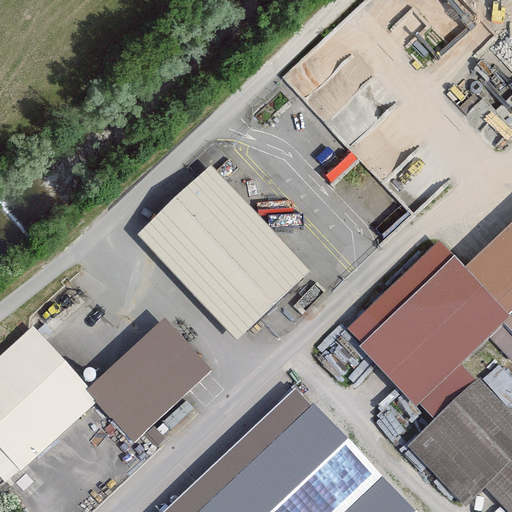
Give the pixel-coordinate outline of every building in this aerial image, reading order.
[(309,274),(210,173),(136,234),(237,342),(309,274)] [(511,224),(466,267),(436,235),(339,324),(432,423),(405,448),(462,510),(485,488),(507,511),(511,511),(511,371),(511,370),(511,368),(511,224)] [(169,315),(88,389),(102,405),(136,441),(216,367),(169,315)] [(88,389),(35,330),(0,358),(0,483),(3,487),(102,405),(88,389)] [(412,511),(290,382),(151,511),(412,511)]
